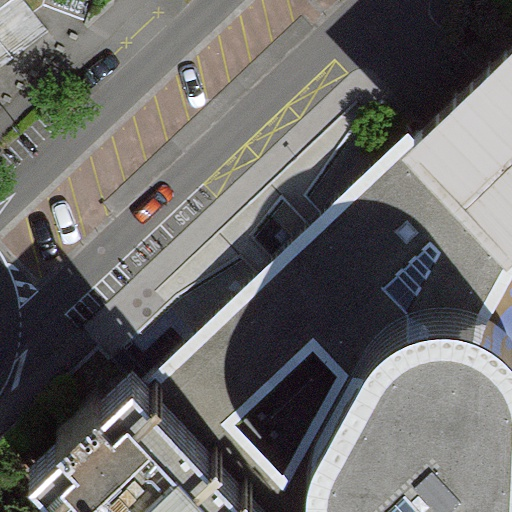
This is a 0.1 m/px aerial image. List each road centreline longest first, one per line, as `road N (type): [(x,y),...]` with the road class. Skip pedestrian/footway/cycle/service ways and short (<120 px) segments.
road 1 (unclassified): [(0,351),(381,0)]
road 2 (unclassified): [(222,0),(0,208)]
